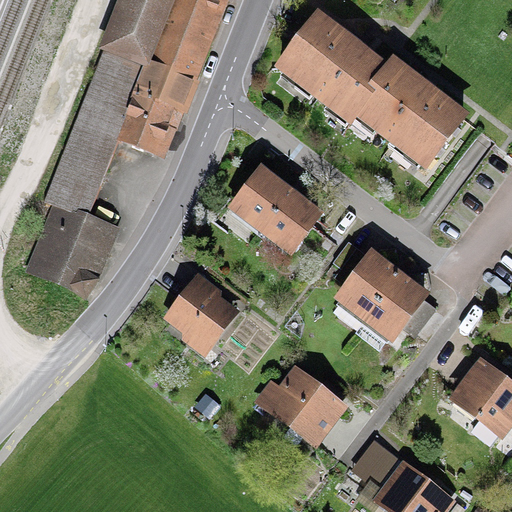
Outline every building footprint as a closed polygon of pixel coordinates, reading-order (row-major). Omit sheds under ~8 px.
[(122,0),(44,203),(55,207),(88,220),(120,137),(133,142),(131,147),(142,152),(144,147),(159,153),(172,118),(179,120),(226,0),(122,0)] [(350,122),(357,113),(387,74),(318,22),(281,70),(350,122)] [(392,67),(387,74),(357,113),(427,167),(463,120),(392,67)] [(235,209),(263,231),(290,195),(262,174),(235,209)] [(318,216),(290,195),(263,231),(291,252),(318,216)] [(28,272),(67,288),(78,270),(95,281),(116,232),(88,220),(55,207),(28,272)] [(340,300),(366,320),(398,278),(372,258),(370,260),(357,250),(335,279),(348,289),(340,300)] [(85,298),(95,281),(78,270),(67,288),(85,298)] [(424,298),(398,278),(366,320),(391,339),(400,328),(414,339),(435,311),(422,301),(424,298)] [(231,315),(196,288),(172,319),(207,346),(231,315)] [(511,420),(511,387),(483,365),(458,397),(480,414),(477,418),(501,436),(511,420)] [(343,409),(297,374),(271,408),(317,442),(343,409)] [(441,511),(448,504),(404,470),(383,496),(403,511),(441,511)]
